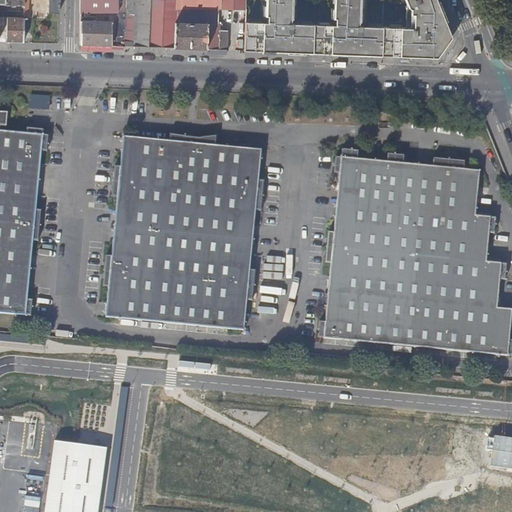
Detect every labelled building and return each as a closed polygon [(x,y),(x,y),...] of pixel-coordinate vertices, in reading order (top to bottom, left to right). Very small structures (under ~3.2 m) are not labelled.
[(49,14),(58,14),(58,0),(24,0),(24,6),(24,13),(27,13),(27,0),(47,0),(47,13),(49,13),(49,14)] [(117,13),(117,0),(80,0),(81,16),(80,46),(111,47),(111,22),(89,21),(89,13),(117,13)] [(124,47),(148,48),(150,15),(150,0),(125,0),(125,21),(124,47)] [(219,10),(245,10),(245,0),(150,0),(150,15),(148,48),(227,51),(228,32),(220,31),(220,25),(218,25),(219,10)] [(265,0),(265,21),(245,20),(244,52),(312,55),(437,59),(451,38),(435,0),(405,0),(408,6),(408,28),(357,25),(358,0),(333,0),(333,25),(291,23),(291,0),(265,0)] [(6,43),(22,43),(24,18),(6,18),(6,43)] [(117,47),(124,47),(125,21),(118,22),(117,47)] [(0,313),(31,317),(32,300),(28,299),(32,240),(37,240),(39,209),(35,209),(40,151),(45,152),(46,135),(41,135),(41,128),(25,127),(25,133),(0,130),(0,125),(5,126),(6,112),(0,111),(0,313)] [(106,255),(103,286),(109,287),(107,317),(245,329),(248,299),(252,299),(255,269),(249,268),(255,211),(260,212),(263,181),(257,180),(260,150),(215,146),(216,136),(205,138),(169,134),(169,142),(122,137),(120,167),(113,166),(110,197),(117,197),(112,255),(106,255)] [(322,321),(321,336),(511,355),(511,338),(511,324),(511,308),(498,307),(501,279),(506,280),(507,262),(487,260),(489,232),(496,233),(497,216),(477,214),(480,169),(465,168),(466,161),(434,158),(434,165),(404,162),(405,155),(387,153),(387,161),(357,158),(358,151),(341,149),(341,157),(336,156),(334,173),(339,173),(334,232),(329,232),(327,262),(332,263),(327,321),(322,321)] [(104,451),(52,444),(43,511),(96,511),(104,451)]
